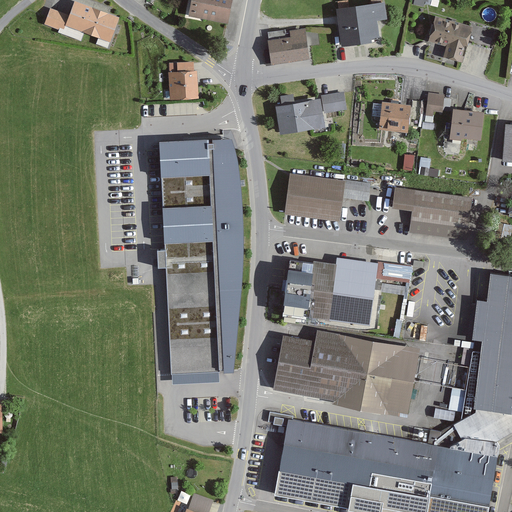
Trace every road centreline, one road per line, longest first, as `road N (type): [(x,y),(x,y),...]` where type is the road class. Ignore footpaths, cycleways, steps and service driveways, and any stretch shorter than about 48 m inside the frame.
road 1 (residential): [(262,228),(252,388),(232,500)]
road 2 (residential): [(241,76),(402,66),(511,94)]
road 3 (residential): [(262,228),(511,260)]
road 4 (residential): [(241,76),(262,228)]
road 5 (residential): [(122,0),(241,76)]
